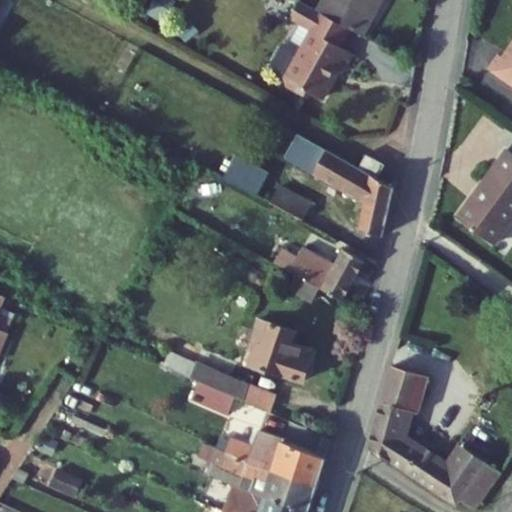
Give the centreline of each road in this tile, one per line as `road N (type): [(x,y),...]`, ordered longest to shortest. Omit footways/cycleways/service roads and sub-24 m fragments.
road 1 (residential): [(449,0),(414,197),(327,511)]
road 2 (unknown): [(347,446),(456,511)]
